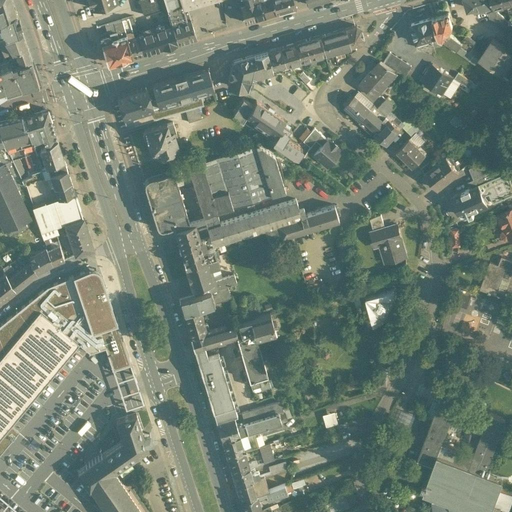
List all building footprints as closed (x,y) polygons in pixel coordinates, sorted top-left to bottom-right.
[(11,0),(0,0),(0,22),(15,13),(15,12),(11,0)] [(139,0),(140,1),(144,0),(155,0),(160,13),(161,12),(168,10),(165,0),(139,0)] [(165,0),(168,10),(175,8),(174,6),(182,4),(183,8),(210,0),(165,0)] [(239,0),(240,4),(245,22),(256,19),(251,2),(253,1),(252,0),(239,0)] [(256,0),(253,1),(251,2),(256,19),(265,16),(261,0),(256,0)] [(261,0),(265,16),(276,13),(272,0),(261,0)] [(293,0),(272,0),(276,13),(296,7),(293,0)] [(511,16),(511,0),(493,0),(494,1),(496,6),(507,2),(511,16),(511,17),(511,16)] [(494,1),(480,6),(479,3),(472,5),(474,13),(487,9),(489,17),(497,10),(496,6),(494,1)] [(168,10),(172,24),(182,21),(180,17),(178,18),(175,8),(168,10)] [(168,10),(161,12),(165,26),(172,24),(168,10)] [(508,20),(497,10),(489,17),(511,38),(511,23),(508,20)] [(15,13),(0,22),(0,30),(3,38),(22,31),(16,12),(15,12),(15,13)] [(448,12),(438,15),(438,14),(433,16),(438,35),(438,36),(457,49),(460,45),(462,41),(461,40),(449,31),(453,26),(448,12)] [(128,16),(121,18),(126,34),(128,37),(134,35),(130,21),(128,16)] [(433,16),(412,23),(417,41),(438,35),(433,16)] [(182,21),(172,24),(178,42),(196,36),(190,18),(182,21)] [(118,36),(114,21),(105,24),(108,36),(100,38),(107,60),(111,62),(133,55),(128,37),(126,34),(118,36)] [(165,26),(157,28),(162,46),(178,42),(172,24),(165,26)] [(356,24),(343,28),(345,37),(342,38),(345,47),(361,42),(364,38),(361,27),(356,24)] [(157,28),(138,34),(144,52),(162,46),(157,28)] [(343,28),(320,35),(326,53),(327,58),(330,57),(329,55),(332,54),(331,51),(345,47),(342,38),(345,37),(343,28)] [(22,31),(3,38),(8,45),(11,51),(14,50),(16,56),(20,63),(31,59),(22,31)] [(134,35),(128,37),(133,55),(144,52),(138,34),(134,35)] [(476,41),(466,34),(462,41),(463,41),(460,45),(470,51),(472,47),(476,41)] [(320,35),(296,42),(301,60),(310,57),(311,60),(315,59),(315,56),(326,53),(320,35)] [(493,38),(482,54),(472,47),(470,51),(502,73),(511,58),(511,50),(509,48),(493,38)] [(296,42),(280,47),(285,62),(288,64),(301,60),(296,42)] [(460,45),(457,49),(456,50),(466,57),(470,51),(460,45)] [(280,47),(267,50),(272,65),(274,67),(283,64),(285,69),(291,67),(288,64),(285,62),(280,47)] [(267,50),(254,54),(255,57),(251,73),(256,76),(257,75),(274,74),(273,69),(272,65),(267,50)] [(412,65),(390,51),(384,61),(395,69),(405,75),(412,65)] [(254,54),(233,60),(232,64),(231,69),(228,84),(248,89),(251,74),(251,73),(255,57),(254,54)] [(31,59),(20,63),(16,56),(9,59),(22,89),(39,84),(31,59)] [(6,60),(0,62),(0,78),(1,78),(7,93),(22,89),(9,59),(6,60)] [(382,60),(371,71),(366,76),(361,82),(376,96),(388,81),(386,79),(395,69),(384,61),(382,60)] [(453,75),(433,62),(422,79),(442,92),(453,75)] [(205,68),(151,85),(152,87),(157,106),(212,89),(205,68)] [(310,79),(303,71),(300,75),(307,82),(310,79)] [(473,81),(458,71),(455,77),(470,87),(473,81)] [(279,73),(270,87),(277,92),(286,78),(279,73)] [(263,82),(255,77),(255,76),(251,74),(248,89),(251,90),(251,89),(270,102),(274,96),(277,92),(270,87),(263,82)] [(311,93),(297,77),(292,78),(292,79),(290,81),(291,82),(293,90),(304,100),(311,93)] [(146,86),(124,93),(118,94),(118,95),(117,95),(119,101),(124,116),(132,114),(146,109),(153,107),(147,88),(146,86)] [(147,88),(153,107),(157,106),(152,87),(147,88)] [(370,108),(355,94),(345,105),(361,119),(370,108)] [(283,102),(274,96),(270,102),(278,107),(283,102)] [(146,109),(132,114),(135,125),(158,118),(185,110),(198,107),(203,105),(201,97),(197,98),(198,100),(162,110),(162,107),(157,108),(157,110),(147,111),(146,109)] [(299,106),(288,97),(283,102),(294,111),(299,106)] [(302,149),(285,138),(289,133),(290,134),(292,131),(290,130),(291,129),(283,124),(282,126),(252,106),(253,105),(243,98),(239,103),(239,104),(233,113),(268,137),(297,157),(302,149)] [(386,99),(378,108),(385,115),(386,114),(387,114),(394,107),(386,99)] [(294,111),(283,102),(278,107),(289,115),(294,111)] [(389,118),(386,114),(385,115),(378,108),(374,104),(370,108),(361,119),(387,143),(401,128),(389,118)] [(198,107),(185,110),(189,121),(201,118),(198,107)] [(45,109),(34,112),(43,135),(42,135),(46,144),(46,143),(46,144),(57,138),(48,111),(45,109)] [(34,112),(23,116),(31,137),(32,140),(34,139),(36,138),(42,135),(43,135),(34,112)] [(413,115),(403,126),(408,131),(418,120),(413,115)] [(23,116),(0,121),(0,132),(6,145),(12,143),(24,139),(30,154),(36,151),(36,150),(32,140),(31,137),(23,116)] [(418,120),(408,131),(412,135),(412,136),(416,132),(423,125),(418,120)] [(173,121),(144,129),(145,130),(143,133),(144,137),(147,139),(151,149),(153,151),(155,150),(156,154),(159,154),(160,157),(167,155),(166,151),(178,148),(173,132),(176,131),(173,121)] [(314,127),(303,141),(310,147),(316,140),(315,140),(321,134),(322,134),(314,127)] [(0,132),(0,163),(5,162),(13,159),(6,145),(0,132)] [(416,132),(412,136),(412,135),(410,137),(397,150),(413,166),(417,162),(426,153),(418,146),(424,140),(416,132)] [(331,142),(328,139),(327,139),(321,134),(315,140),(316,140),(322,145),(314,155),(322,162),(325,158),(330,163),(341,151),(336,146),(337,145),(336,144),(333,142),(333,141),(331,142)] [(57,138),(46,144),(46,143),(46,144),(41,147),(40,148),(46,166),(64,160),(57,138)] [(17,158),(13,149),(14,148),(12,143),(6,145),(13,159),(13,160),(17,158)] [(258,143),(188,165),(189,166),(192,175),(192,177),(193,177),(195,186),(195,188),(196,187),(198,196),(199,198),(201,206),(202,208),(204,214),(205,218),(205,219),(218,215),(217,211),(285,191),(274,155),(258,143)] [(426,153),(417,162),(421,167),(430,160),(432,159),(426,153)] [(24,155),(17,158),(13,160),(22,178),(32,173),(31,171),(24,155)] [(459,170),(447,155),(434,165),(425,172),(437,188),(459,170)] [(13,160),(13,159),(5,162),(0,163),(0,220),(4,230),(10,227),(11,231),(27,224),(25,220),(31,218),(16,185),(23,182),(22,178),(13,160)] [(46,166),(43,167),(41,167),(35,169),(31,171),(32,173),(22,178),(23,182),(24,184),(35,179),(40,177),(40,178),(41,178),(41,177),(50,174),(50,173),(67,167),(64,160),(46,166)] [(430,160),(421,167),(425,172),(434,165),(430,160)] [(481,162),(469,168),(474,179),(486,174),(481,162)] [(67,167),(50,173),(50,174),(54,185),(50,186),(52,191),(56,190),(58,197),(58,198),(75,192),(67,167)] [(175,170),(178,181),(188,179),(187,174),(185,175),(183,168),(175,170)] [(173,169),(148,177),(147,178),(146,178),(146,179),(145,180),(144,181),(144,182),(144,183),(145,184),(144,184),(157,224),(157,225),(158,226),(159,227),(160,227),(161,228),(162,228),(163,228),(173,225),(177,235),(198,228),(195,221),(205,218),(204,215),(189,219),(187,213),(173,169)] [(358,174),(353,170),(349,175),(354,179),(358,174)] [(511,182),(507,171),(488,180),(489,181),(479,185),(484,195),(489,193),(493,202),(507,196),(511,193),(511,182),(511,183),(511,182)] [(474,179),(467,181),(470,187),(478,184),(479,184),(479,185),(489,181),(488,180),(486,174),(474,179)] [(478,184),(470,187),(470,188),(462,191),(461,191),(453,195),(461,214),(487,203),(484,195),(479,185),(478,184)] [(240,215),(220,221),(218,215),(205,219),(207,225),(198,228),(201,239),(204,238),(205,241),(211,239),(212,241),(214,242),(224,239),(245,233),(253,231),(252,230),(265,227),(268,239),(305,228),(301,214),(296,199),(295,198),(247,213),(247,212),(240,215)] [(511,202),(508,204),(511,209),(508,210),(507,210),(507,211),(500,214),(505,227),(506,227),(507,229),(502,231),(501,234),(502,238),(505,239),(510,237),(510,238),(511,236),(511,202)] [(334,204),(301,214),(305,228),(339,219),(334,204)] [(51,219),(46,205),(33,209),(44,239),(48,238),(57,234),(52,219),(51,219)] [(377,216),(369,219),(373,230),(385,227),(381,214),(377,216)] [(83,218),(65,224),(68,233),(64,235),(68,247),(72,245),(75,254),(93,248),(83,218)] [(373,230),(369,232),(369,233),(372,232),(375,245),(373,245),(373,246),(386,243),(386,245),(391,261),(392,261),(391,258),(404,255),(405,257),(406,257),(401,238),(397,223),(385,227),(373,230)] [(198,228),(177,235),(177,236),(180,245),(201,239),(198,228)] [(458,228),(451,229),(453,245),(459,244),(458,228)] [(59,244),(52,247),(48,238),(44,239),(46,246),(47,246),(47,248),(47,249),(53,264),(64,259),(59,244)] [(201,239),(180,245),(180,246),(180,247),(181,251),(182,251),(183,256),(185,264),(186,264),(216,255),(214,246),(209,248),(209,247),(207,247),(205,241),(204,238),(201,239)] [(46,246),(35,252),(33,250),(26,254),(29,259),(30,261),(36,273),(53,264),(47,249),(47,248),(47,246),(46,246)] [(26,254),(18,259),(21,264),(29,259),(26,254)] [(216,255),(186,264),(189,273),(188,273),(190,278),(193,287),(215,280),(211,267),(219,264),(216,255)] [(499,264),(490,261),(480,288),(488,291),(488,292),(490,293),(491,292),(496,294),(502,277),(509,280),(511,272),(511,259),(502,256),(499,264)] [(30,261),(8,278),(15,289),(36,273),(30,261)] [(10,263),(3,268),(5,273),(6,274),(14,269),(10,263)] [(88,268),(85,270),(87,273),(90,271),(92,271),(95,271),(97,273),(99,275),(102,286),(105,285),(102,274),(101,272),(98,269),(96,268),(93,267),(91,268),(88,268)] [(85,270),(73,275),(92,331),(118,322),(105,285),(102,286),(99,275),(97,273),(95,271),(92,271),(90,271),(87,273),(85,270)] [(0,277),(0,301),(15,289),(8,278),(6,274),(5,273),(0,277)] [(79,342),(90,352),(105,347),(113,369),(131,363),(118,322),(92,331),(73,275),(47,286),(0,323),(0,436),(11,423),(79,342)] [(391,279),(374,284),(375,289),(393,285),(391,279)] [(227,284),(211,289),(215,301),(231,297),(227,284)] [(211,289),(179,298),(183,311),(200,306),(215,301),(211,289)] [(394,289),(360,298),(365,314),(370,312),(374,324),(383,321),(396,298),(394,289)] [(200,306),(184,311),(191,334),(209,329),(207,322),(205,322),(200,306)] [(237,321),(233,322),(237,334),(252,385),(259,383),(269,380),(256,336),(275,331),(270,312),(237,321)] [(191,334),(190,335),(194,347),(208,343),(237,334),(233,322),(209,329),(191,334)] [(208,343),(194,347),(214,413),(216,420),(234,414),(232,407),(230,401),(235,399),(220,348),(210,351),(208,343)] [(269,380),(259,383),(260,389),(270,386),(269,380)] [(456,404),(458,400),(442,394),(431,424),(426,437),(418,458),(434,464),(438,453),(485,471),(506,417),(490,411),(488,416),(481,413),(485,402),(479,399),(475,411),(456,404)] [(281,400),(254,408),(257,417),(278,411),(284,409),(281,400)] [(254,408),(248,410),(250,419),(257,417),(254,408)] [(284,409),(278,411),(281,422),(287,420),(284,409)] [(248,410),(242,412),(244,421),(250,419),(248,410)] [(321,413),(324,425),(336,422),(333,410),(321,413)] [(136,411),(116,419),(122,439),(102,454),(114,471),(147,448),(146,444),(153,442),(150,432),(143,434),(136,411)] [(250,419),(244,421),(247,431),(253,430),(258,428),(259,428),(279,422),(281,422),(278,411),(257,417),(250,419)] [(237,424),(234,414),(228,416),(216,420),(222,439),(247,431),(244,422),(237,424)] [(279,422),(259,428),(258,428),(260,434),(280,428),(279,422)] [(0,452),(19,430),(11,423),(7,428),(0,436),(0,452)] [(247,431),(222,439),(227,455),(245,450),(258,446),(253,430),(247,431)] [(269,442),(259,445),(264,462),(274,459),(270,447),(269,442)] [(245,450),(227,455),(232,472),(249,466),(250,466),(257,464),(256,460),(248,462),(245,450)] [(485,471),(438,453),(434,464),(433,467),(428,481),(423,479),(422,483),(426,485),(425,488),(441,494),(439,499),(434,498),(435,509),(437,511),(473,511),(472,511),(473,506),(486,511),(488,511),(489,511),(491,508),(493,508),(499,510),(500,506),(501,503),(503,504),(509,506),(511,498),(511,489),(500,485),(503,478),(485,471)] [(114,471),(102,454),(77,470),(89,488),(90,487),(93,492),(107,511),(142,511),(114,471)] [(285,461),(269,466),(271,472),(272,471),(272,472),(287,467),(285,461)] [(249,466),(232,472),(236,484),(251,479),(250,478),(260,475),(259,470),(251,473),(250,466),(249,466)] [(260,475),(250,478),(251,479),(236,484),(241,499),(269,489),(263,474),(260,475)] [(291,481),(284,483),(287,492),(293,489),(291,481)] [(269,489),(241,499),(244,511),(265,511),(271,510),(271,509),(269,506),(262,509),(259,498),(266,495),(268,500),(287,493),(287,492),(284,483),(284,484),(284,483),(269,489)] [(297,484),(297,493),(306,492),(306,484),(297,484)] [(291,501),(273,508),(274,511),(281,511),(288,510),(291,509),(291,508),(294,507),(291,501)]
